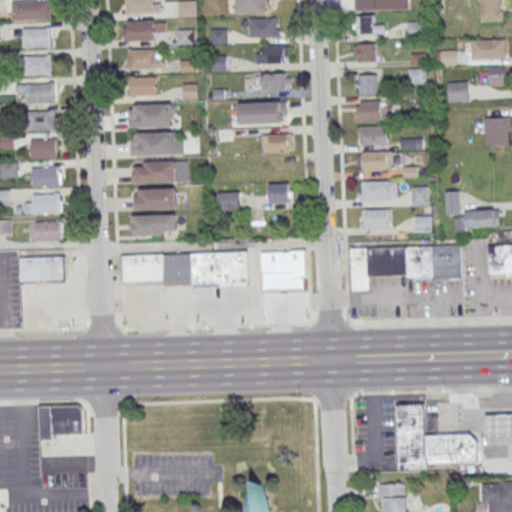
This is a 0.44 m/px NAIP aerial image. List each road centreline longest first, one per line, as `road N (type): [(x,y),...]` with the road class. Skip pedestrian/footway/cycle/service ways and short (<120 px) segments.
road 1 (residential): [(334,511),(313,0)]
road 2 (residential): [(108,511),(89,0)]
road 3 (primary): [(329,360),(0,369)]
